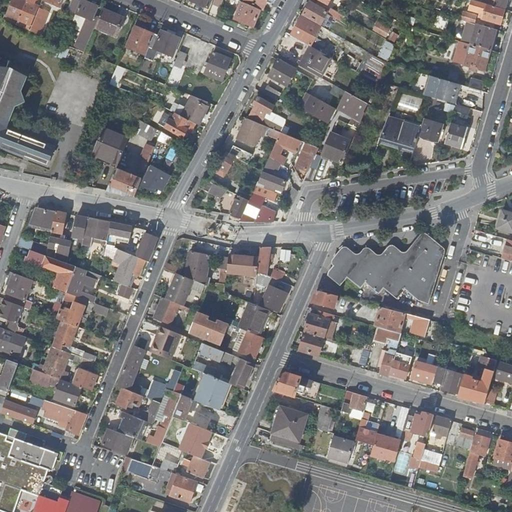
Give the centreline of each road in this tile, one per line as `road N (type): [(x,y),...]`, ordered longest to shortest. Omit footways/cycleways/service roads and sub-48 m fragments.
road 1 (residential): [(77,464),(178,221)]
road 2 (residential): [(472,200),(435,313),(307,282)]
road 3 (residential): [(511,426),(275,356)]
road 4 (residential): [(166,218),(260,50)]
road 5 (residential): [(207,511),(275,356)]
road 6 (residential): [(325,235),(472,200)]
road 7 (residential): [(178,221),(244,235),(325,235)]
road 8 (residential): [(26,189),(166,218)]
road 9 (residential): [(511,63),(472,200)]
road 10 (residential): [(140,0),(260,50)]
